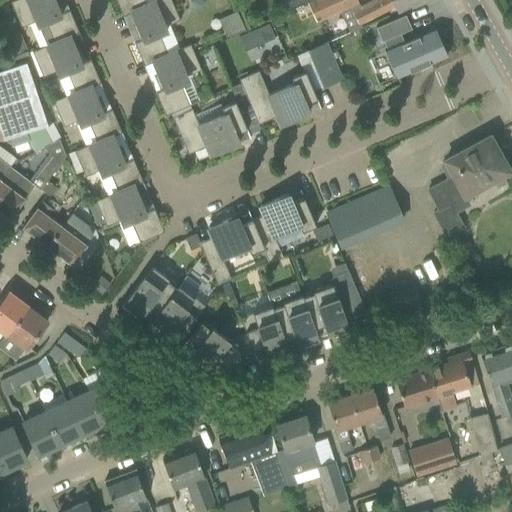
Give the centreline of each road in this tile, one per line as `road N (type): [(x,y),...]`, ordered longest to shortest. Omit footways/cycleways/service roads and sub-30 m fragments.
road 1 (residential): [(507,66),(178,210),(89,0)]
road 2 (residential): [(196,419),(511,316)]
road 3 (residential): [(196,419),(180,384),(143,350),(0,247)]
road 4 (residential): [(0,506),(196,419)]
